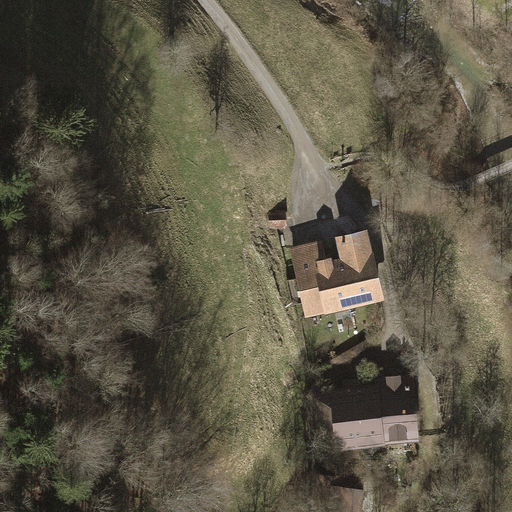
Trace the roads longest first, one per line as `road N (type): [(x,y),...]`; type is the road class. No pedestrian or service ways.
road 1 (track): [(324,169),(371,231),(394,355),(420,378),(428,415)]
road 2 (track): [(394,355),(307,390),(296,483),(276,511)]
road 3 (track): [(199,0),(324,169)]
